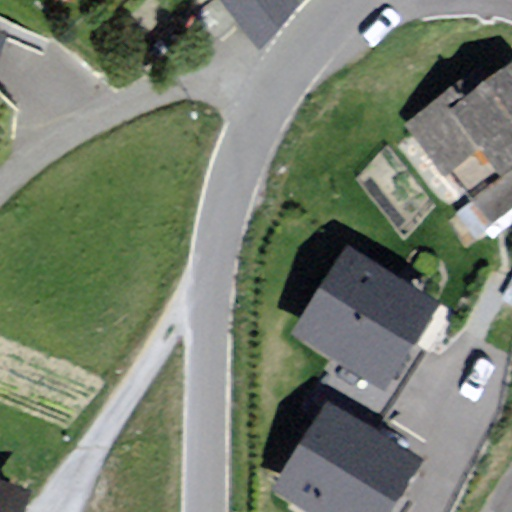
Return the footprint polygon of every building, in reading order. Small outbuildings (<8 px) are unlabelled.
[(71,0),(80,10),(90,0),(71,0)] [(211,0),(185,22),(202,42),(238,12),(227,0),(211,0)] [(306,0),(237,0),(235,3),(278,49),(318,12),(306,0)] [(511,105),(489,71),(394,135),(462,233),(511,198),(511,175),(503,161),(511,155),(511,105)] [(350,263),(306,333),(383,381),(427,312),(350,263)] [(380,511),(408,468),(332,420),(288,489),(323,511),(380,511)] [(0,511),(55,511),(0,491),(0,511)]
